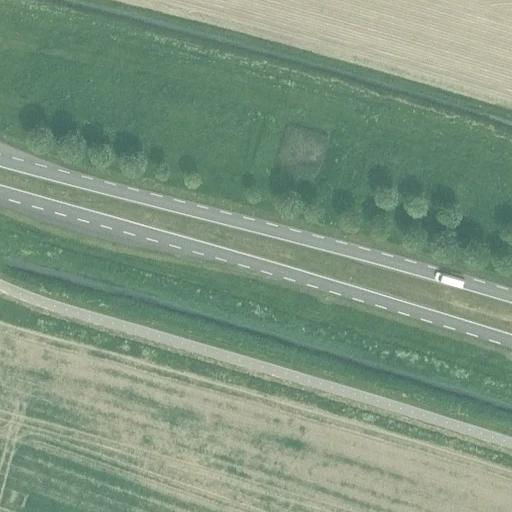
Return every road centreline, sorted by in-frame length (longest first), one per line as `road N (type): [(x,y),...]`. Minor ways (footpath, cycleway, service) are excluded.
road 1 (primary): [(0,192),(511,343)]
road 2 (primary): [(511,298),(0,159)]
